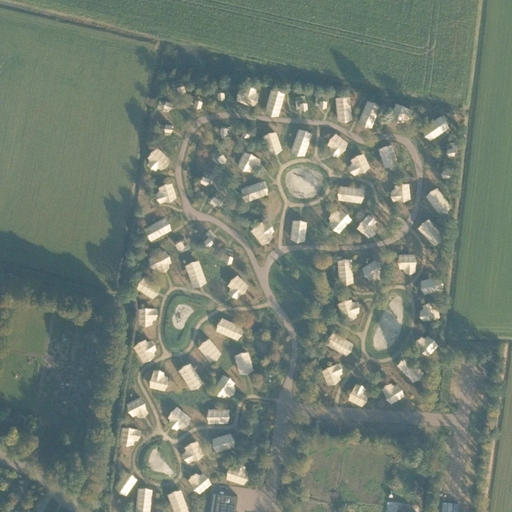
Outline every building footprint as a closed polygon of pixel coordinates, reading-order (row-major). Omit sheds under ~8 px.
[(179,93),(163,90),(161,101),(177,104),(179,93)] [(161,103),(159,114),(180,119),(183,109),(161,103)] [(150,218),(164,221),(166,214),(152,211),(150,218)] [(160,240),(162,230),(149,226),(146,237),(160,240)] [(183,365),(182,373),(200,376),(201,368),(183,365)] [(174,413),(173,420),(190,423),(191,417),(174,413)] [(206,436),(195,511),(212,511),(222,438),(206,436)] [(234,511),(237,495),(217,492),(214,511),(234,511)]
